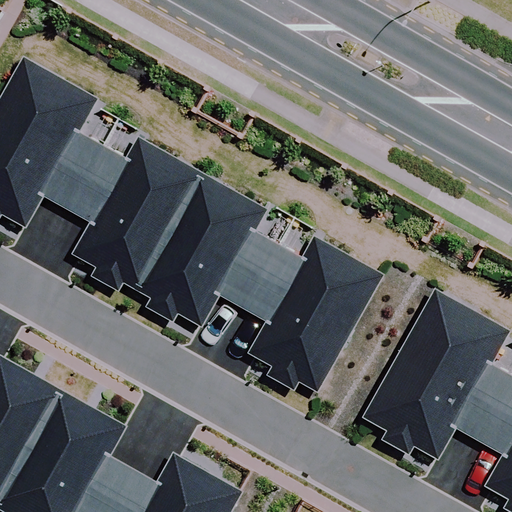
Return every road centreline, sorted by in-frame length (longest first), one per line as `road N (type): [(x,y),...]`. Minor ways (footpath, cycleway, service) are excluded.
road 1 (residential): [(0,274),(423,511)]
road 2 (secondary): [(264,0),(511,139)]
